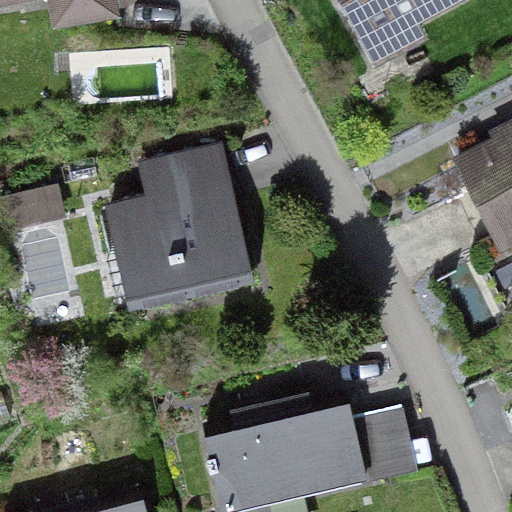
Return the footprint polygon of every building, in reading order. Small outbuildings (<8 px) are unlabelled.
[(47,0),(52,23),(120,11),(118,0),(0,0),(0,1),(5,0),(47,0)] [(351,0),(379,51),(426,26),(418,11),(439,0),(351,0)] [(511,133),(511,134),(459,160),(501,245),(511,239),(511,126),(509,128),(511,133)] [(254,279),(221,136),(138,155),(145,187),(105,196),(131,307),(254,279)] [(59,182),(0,192),(0,225),(0,226),(65,214),(59,182)] [(309,511),(305,492),(418,466),(404,402),(355,413),(350,393),(312,401),(308,387),(229,405),(233,419),(205,426),(225,511),(309,511)] [(149,511),(144,489),(101,500),(98,488),(29,506),(30,511),(149,511)]
